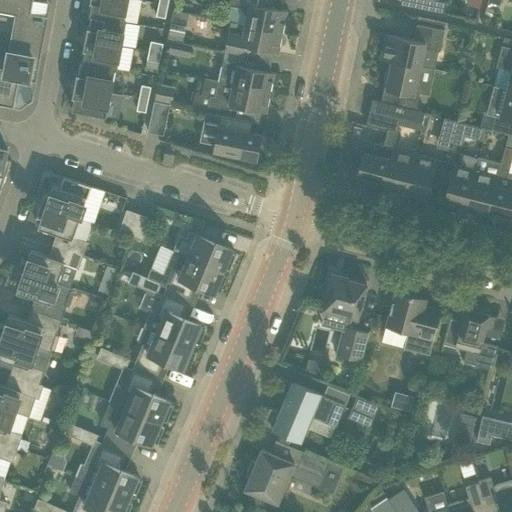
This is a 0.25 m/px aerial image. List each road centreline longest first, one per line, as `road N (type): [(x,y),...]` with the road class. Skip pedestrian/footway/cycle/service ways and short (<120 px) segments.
road 1 (tertiary): [(178,511),(298,226)]
road 2 (residential): [(298,226),(42,141)]
road 3 (tertiary): [(298,226),(345,0)]
road 4 (residential): [(511,275),(298,226)]
road 5 (residential): [(68,0),(42,141)]
road 6 (residential): [(42,141),(0,261)]
